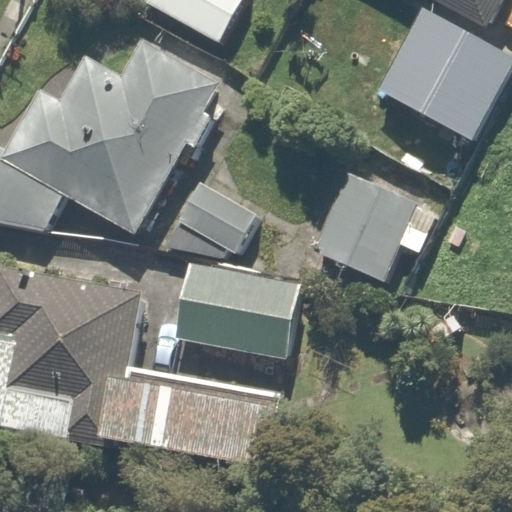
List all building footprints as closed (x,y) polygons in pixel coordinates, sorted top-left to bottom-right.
[(251,0),(149,0),(227,43),(251,0)] [(434,0),(491,32),(509,0),(434,0)] [(48,98),(12,162),(142,234),(224,88),(142,42),(124,74),(93,57),(64,107),(48,98)] [(432,216),(354,171),(310,247),(388,292),(432,216)] [(305,273),(187,262),(180,341),(298,352),(305,273)] [(132,379),(145,295),(0,272),(0,432),(269,474),(281,402),(132,379)]
